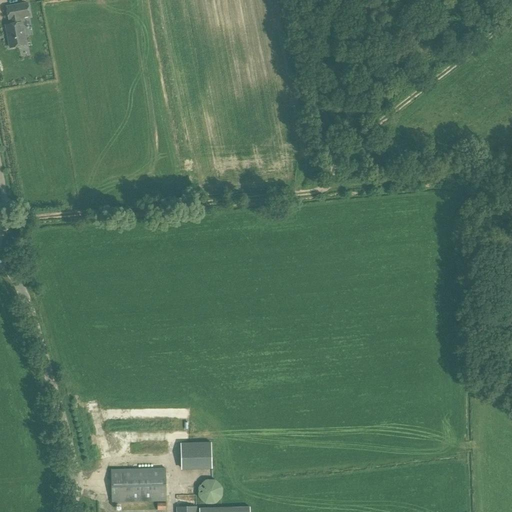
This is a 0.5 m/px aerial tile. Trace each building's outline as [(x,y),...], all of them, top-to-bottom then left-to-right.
[(6,7),(8,21),(10,20),(11,25),(5,26),(9,49),(26,45),(22,22),(21,22),(20,19),(30,17),(28,3),(6,7)] [(180,444),(181,468),(211,467),(210,443),(180,444)] [(127,450),(128,462),(148,461),(147,450),(127,450)] [(166,501),(165,469),(111,470),(112,503),(166,501)] [(198,497),(205,504),(215,504),(221,497),(222,487),(215,480),(205,480),(198,487),(198,497)]
